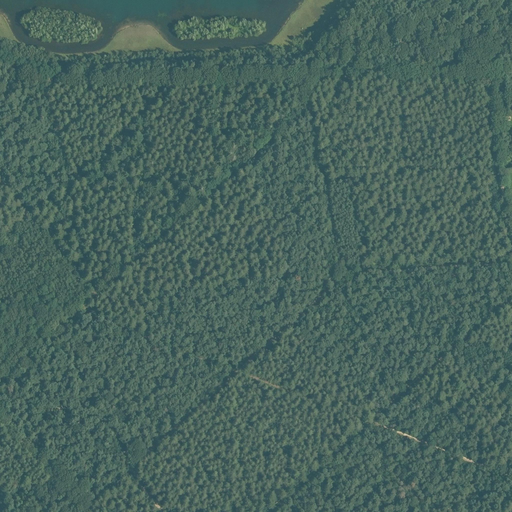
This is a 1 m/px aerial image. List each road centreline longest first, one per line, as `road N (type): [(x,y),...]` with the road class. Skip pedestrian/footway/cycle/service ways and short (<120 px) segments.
road 1 (track): [(303,73),(55,79),(0,62)]
road 2 (track): [(280,132),(97,287)]
road 3 (track): [(237,364),(123,466),(166,511)]
road 4 (track): [(511,67),(303,73)]
road 5 (track): [(511,257),(341,268)]
road 6 (track): [(308,104),(341,268)]
road 7 (track): [(511,234),(490,74)]
road 8 (track): [(370,418),(237,364)]
road 9 (track): [(341,268),(237,364)]
road 10 (track): [(264,511),(370,418)]
road 11 (unclassified): [(85,511),(0,414)]
